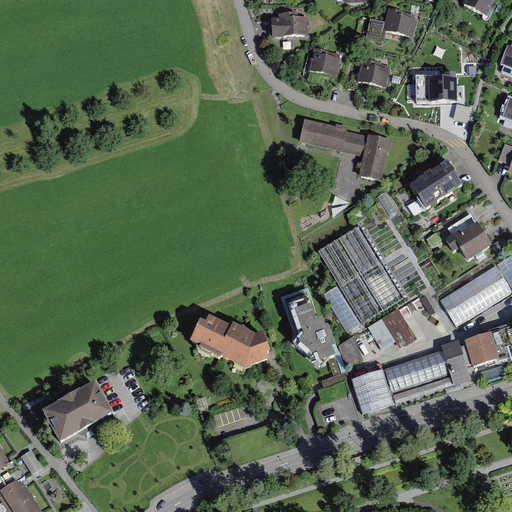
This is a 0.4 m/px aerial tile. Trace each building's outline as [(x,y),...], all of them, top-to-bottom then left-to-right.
[(492,0),(460,0),(458,7),(482,19),(492,0)] [(363,19),(358,37),(378,42),(380,33),(410,41),(415,22),(401,18),(403,11),(386,7),(382,23),(363,19)] [(278,20),(267,21),(268,40),(306,38),(304,15),(287,16),(287,10),(278,11),(278,20)] [(511,42),(507,41),(497,69),(502,70),(501,75),(511,78),(511,42)] [(321,49),(311,47),(306,73),(327,77),(330,61),(319,59),(321,49)] [(350,84),(376,93),(381,78),(371,74),(373,67),(356,62),(350,78),(344,76),(339,90),(347,93),(350,84)] [(425,106),(457,105),(456,71),(441,72),(441,79),(424,80),(425,106)] [(511,98),(508,97),(501,120),(505,121),(503,126),(511,129),(511,98)] [(346,130),(308,122),(303,144),(345,153),(347,146),(371,152),(364,183),(385,188),(396,142),(382,138),(346,130)] [(507,165),(511,151),(511,149),(503,146),(497,161),(507,165)] [(437,170),(402,191),(409,203),(404,206),(411,217),(451,192),(437,170)] [(492,247),(476,222),(450,238),(454,244),(449,247),(455,256),(458,254),(464,265),(492,247)] [(358,225),(316,251),(363,326),(405,300),(358,225)] [(435,232),(423,239),(428,248),(440,241),(435,232)] [(507,240),(494,248),(498,254),(511,247),(507,240)] [(511,255),(511,256),(499,264),(511,284),(511,255)] [(511,294),(495,268),(441,303),(458,330),(511,295),(511,294)] [(360,326),(336,288),(324,295),(348,333),(360,326)] [(338,367),(310,292),(296,297),(301,311),(284,317),(294,344),(287,352),(315,375),(338,367)] [(399,311),(369,330),(382,351),(394,344),(399,352),(417,341),(399,311)] [(270,354),(260,331),(247,337),(205,317),(191,348),(235,368),(270,354)] [(511,361),(511,325),(465,340),(475,373),(511,361)] [(349,368),(366,361),(356,338),(339,345),(349,368)] [(441,352),(385,372),(394,396),(450,376),(441,352)] [(378,371),(347,382),(360,419),(391,407),(378,371)] [(94,385),(39,413),(57,447),(112,418),(94,385)] [(278,422),(211,447),(222,469),(287,443),(278,422)] [(33,450),(23,457),(34,475),(45,468),(33,450)] [(5,463),(0,455),(0,504),(5,511),(38,511),(18,483),(24,479),(10,459),(5,463)]
